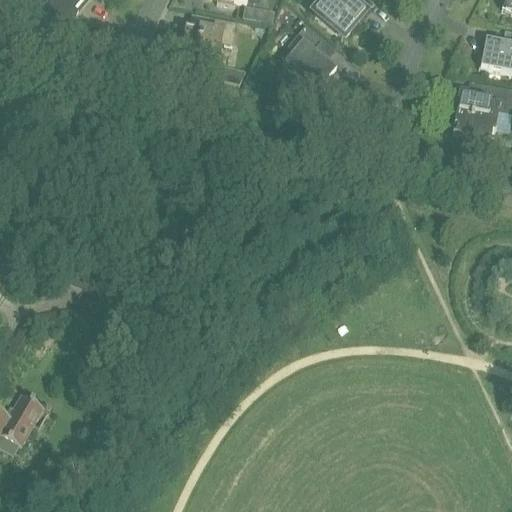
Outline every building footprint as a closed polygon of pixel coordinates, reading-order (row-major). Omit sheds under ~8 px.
[(69,37),(77,18),(73,15),(86,0),(40,0),(37,7),(38,8),(32,23),(69,37)] [(93,0),(92,0),(78,16),(85,23),(101,6),(93,0)] [(215,8),(234,11),(234,10),(232,10),(233,6),(246,8),(247,0),(204,0),(219,3),(218,7),(216,7),(215,8)] [(359,26),(357,25),(363,19),(349,7),(355,0),(328,0),(313,18),(349,49),(349,48),(358,32),(356,30),(359,26)] [(509,18),(511,18),(511,0),(506,0),(506,1),(501,13),(510,17),(509,18)] [(1,19),(13,25),(18,14),(5,8),(1,19)] [(236,27),(209,22),(207,36),(184,31),(179,58),(193,60),(192,64),(206,67),(207,63),(216,65),(219,48),(231,50),(236,27)] [(281,70),(293,80),(288,86),(287,87),(303,94),(303,93),(305,90),(314,99),(335,74),(324,65),(332,55),(333,55),(334,54),(305,30),(285,53),(286,54),(287,53),(291,58),(281,70)] [(479,72),(511,78),(511,37),(510,48),(485,44),(479,72)] [(244,76),(225,72),(221,85),(238,89),(244,76)] [(483,106),(463,102),(461,112),(456,111),(453,128),(456,129),(454,137),(452,136),(451,137),(492,145),(492,144),(489,144),(491,136),(493,136),(497,117),(511,119),(511,113),(511,95),(486,90),(483,106)] [(97,276),(75,266),(67,282),(89,292),(97,276)] [(42,412),(20,399),(7,422),(0,418),(0,440),(19,452),(42,412)]
